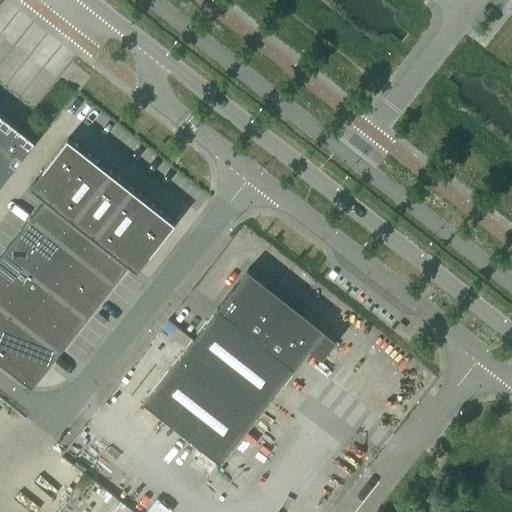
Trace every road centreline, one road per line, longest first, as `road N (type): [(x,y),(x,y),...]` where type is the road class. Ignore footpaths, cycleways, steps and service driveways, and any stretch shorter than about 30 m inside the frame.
road 1 (unclassified): [(163,60),(153,96),(484,356)]
road 2 (tertiary): [(163,60),(511,335)]
road 3 (tertiary): [(348,157),(148,0)]
road 4 (tertiary): [(511,285),(348,157)]
road 5 (unclassified): [(484,356),(362,511)]
road 6 (residential): [(463,11),(348,157)]
